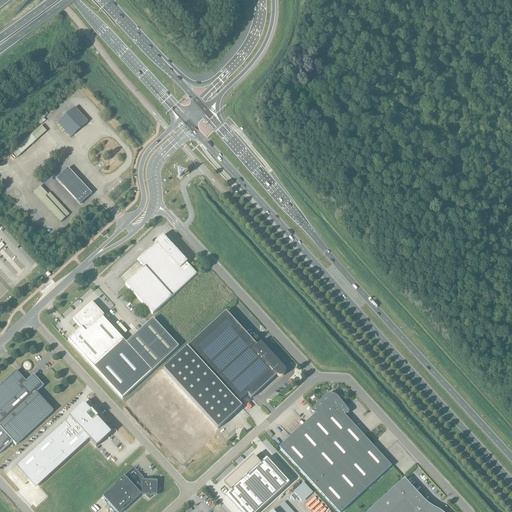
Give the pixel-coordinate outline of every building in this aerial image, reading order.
[(57,124),(70,138),(88,122),(74,108),(57,124)] [(68,169),(56,179),(80,205),(91,194),(68,169)] [(125,285),(152,315),(196,275),(165,241),(159,241),(137,261),(144,268),(125,285)] [(81,329),(68,340),(93,368),(122,399),(178,348),(152,320),(136,334),(126,344),(102,318),(104,316),(91,303),(73,320),(81,329)] [(225,313),(126,404),(181,463),(208,438),(204,434),(214,426),(218,430),(241,408),(237,404),(247,395),(251,399),(276,376),(277,376),(277,377),(278,377),(279,377),(279,378),(280,378),(281,378),(281,377),(282,377),(283,377),(283,376),(284,376),(284,375),(285,375),(285,374),(285,373),(285,372),(285,371),(285,370),(284,370),(284,369),(260,343),(256,346),(225,313)] [(16,371),(0,385),(0,453),(12,442),(17,447),(54,412),(36,393),(43,387),(33,375),(26,382),(16,371)] [(316,414),(280,447),(338,511),(342,511),(392,467),(345,415),(346,414),(347,414),(348,414),(349,414),(349,413),(349,412),(349,411),(338,398),(338,397),(337,397),(336,397),(335,397),(334,398),(334,399),(329,399),(328,397),(327,397),(326,397),(325,397),(324,397),(313,409),(312,409),(312,410),(312,411),(312,412),(313,412),(313,413),(314,413),(315,413),(316,414)] [(83,404),(68,418),(69,418),(16,467),(28,481),(28,482),(31,479),(38,487),(89,440),(96,448),(111,434),(96,419),(97,418),(91,411),(90,412),(83,404)] [(255,457),(225,484),(232,491),(226,497),(239,511),(259,511),(290,484),(267,459),(262,464),(255,457)] [(134,468),(102,497),(116,511),(122,511),(141,495),(141,496),(145,496),(149,499),(152,496),(156,496),(156,492),(160,489),(157,486),(157,481),(153,481),(150,478),(146,481),(134,468)] [(434,511),(405,479),(369,511),(434,511)]
